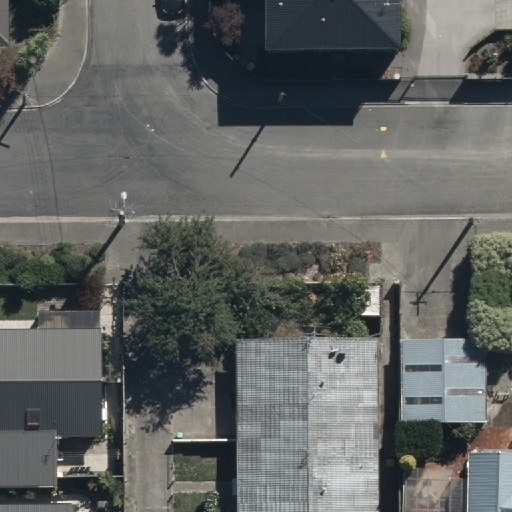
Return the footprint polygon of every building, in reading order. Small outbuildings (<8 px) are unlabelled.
[(405,0),(265,0),(266,48),(406,46),(405,0)] [(511,0),(495,0),(495,19),(511,18),(511,0)] [(0,489),(60,489),(60,438),(102,437),(101,311),(39,311),(39,326),(0,326),(0,489)] [(377,511),(377,335),(232,335),(232,511),(377,511)] [(485,339),(398,338),(397,424),(484,424),(485,339)] [(398,511),(511,511),(511,440),(511,451),(462,450),(461,465),(400,464),(398,511)]
